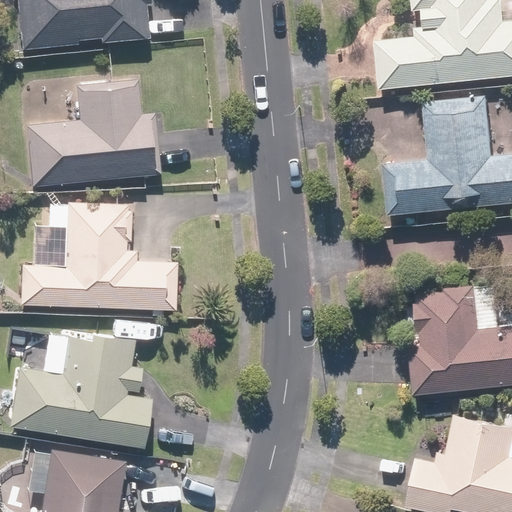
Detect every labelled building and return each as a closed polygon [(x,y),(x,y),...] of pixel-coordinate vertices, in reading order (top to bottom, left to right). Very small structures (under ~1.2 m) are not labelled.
[(13,0),(19,51),(74,45),(74,42),(97,40),(97,44),(145,39),(142,6),(147,5),(146,0),(13,0)] [(371,42),(376,91),(511,77),(511,21),(501,23),(498,0),(409,0),(410,12),(419,12),(421,29),(412,30),(413,38),(371,42)] [(23,126),(29,188),(157,175),(151,114),(137,115),(134,80),(73,86),(76,121),(23,126)] [(381,165),(385,216),(511,204),(511,155),(489,157),(488,142),(490,142),(488,119),(486,119),(484,98),(420,104),(426,161),(381,165)] [(18,266),(17,306),(171,311),(173,263),(133,262),(133,251),(122,251),(123,243),(127,243),(128,212),(124,211),(124,205),(63,203),(63,207),(46,207),(45,227),(61,228),(59,267),(18,266)] [(406,348),(411,396),(511,385),(511,327),(476,331),(471,286),(440,290),(441,293),(414,296),(415,305),(411,305),(414,334),(418,334),(419,347),(406,348)] [(16,368),(6,428),(140,449),(148,400),(122,395),(123,391),(134,393),(138,370),(127,368),(131,341),(66,330),(64,339),(45,336),(39,372),(16,368)] [(461,511),(511,511),(511,437),(511,436),(511,428),(452,416),(443,455),(436,454),(434,463),(413,459),(403,507),(425,511),(449,511),(450,510),(461,511)] [(47,450),(36,511),(113,511),(121,462),(47,450)]
